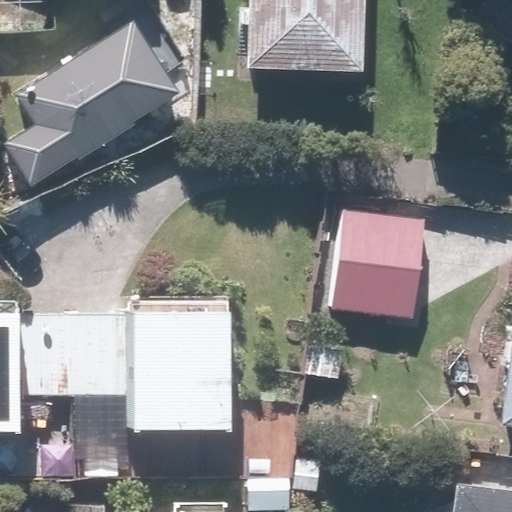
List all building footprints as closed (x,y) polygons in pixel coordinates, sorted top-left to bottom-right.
[(11,0),(14,36),(62,32),(59,0),(11,0)] [(361,71),(362,0),(249,0),(247,68),(361,71)] [(511,0),(481,0),(471,16),(511,44),(511,0)] [(91,180),(193,122),(133,19),(11,89),(31,123),(2,141),(32,193),(82,164),(91,180)] [(425,217),(340,207),(328,313),(413,323),(425,217)] [(22,295),(0,295),(0,429),(21,429),(22,397),(119,397),(119,424),(233,425),(234,295),(125,294),(125,311),(22,311),(22,295)] [(511,307),(499,426),(511,427),(511,307)] [(511,511),(511,484),(449,482),(447,511),(511,511)] [(225,511),(226,501),(174,499),(173,511),(162,511),(147,511),(146,511),(225,511)]
